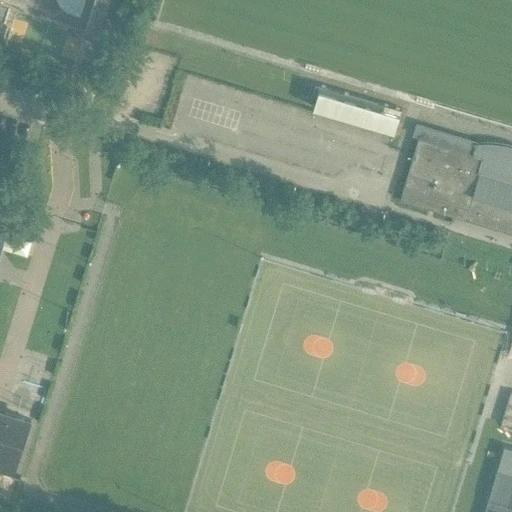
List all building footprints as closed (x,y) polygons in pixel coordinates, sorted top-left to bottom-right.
[(393,131),(399,109),(317,86),(311,107),(393,131)] [(511,146),(509,146),(503,144),(488,143),(476,143),(467,140),(416,125),(413,135),(417,137),(398,199),(511,233),(511,146)] [(511,424),(511,392),(501,421),(511,424)] [(0,468),(14,473),(30,422),(31,418),(5,410),(4,415),(0,413),(0,468)] [(481,511),(511,511),(511,447),(502,444),(481,511)]
